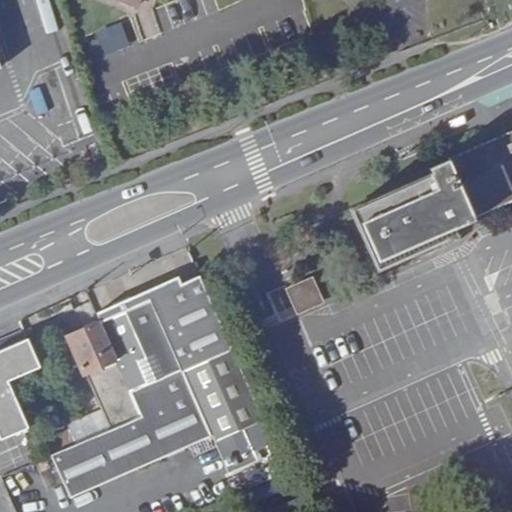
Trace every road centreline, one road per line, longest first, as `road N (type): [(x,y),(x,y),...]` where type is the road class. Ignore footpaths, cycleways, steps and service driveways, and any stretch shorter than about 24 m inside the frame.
road 1 (secondary): [(0,297),(511,74)]
road 2 (secondary): [(511,40),(0,246)]
road 3 (unknown): [(252,0),(103,54)]
road 4 (unknown): [(0,107),(32,67),(35,46),(18,0)]
